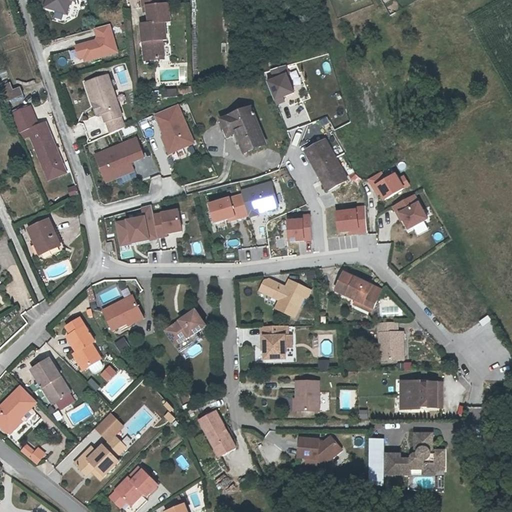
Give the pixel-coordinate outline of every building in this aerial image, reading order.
[(43,0),(48,17),(72,10),(71,5),(86,0),(43,0)] [(153,61),(163,59),(160,41),(168,40),(166,22),(171,22),(169,4),(160,5),(148,6),(150,24),(149,24),(153,61)] [(149,24),(141,25),(146,61),(153,61),(149,24)] [(81,65),(121,55),(113,25),(95,30),(98,41),(76,46),(81,65)] [(313,68),(311,62),(291,69),(294,75),(313,68)] [(267,74),(280,105),(300,97),(287,65),(267,74)] [(98,101),(102,112),(105,121),(106,121),(120,116),(121,116),(107,74),(85,82),(92,103),(98,101)] [(0,94),(3,103),(22,97),(16,81),(0,87),(0,94)] [(96,114),(102,112),(98,101),(92,103),(96,114)] [(222,118),(228,130),(235,127),(238,134),(245,151),(266,141),(250,106),(222,118)] [(173,107),(151,116),(160,138),(160,146),(164,156),(189,146),(173,107)] [(16,134),(24,130),(27,138),(40,172),(58,164),(43,123),(35,126),(28,108),(9,115),(16,134)] [(120,116),(106,121),(110,133),(124,127),(120,116)] [(235,127),(228,130),(231,137),(238,134),(235,127)] [(19,141),(27,138),(24,130),(16,134),(19,141)] [(132,140),(90,156),(101,183),(129,172),(126,164),(139,158),(132,140)] [(328,144),(309,155),(329,194),(349,183),(328,144)] [(58,164),(40,172),(44,181),(62,174),(58,164)] [(390,212),(414,199),(402,176),(378,189),(390,212)] [(241,192),(205,201),(210,221),(227,216),(228,220),(279,207),(271,180),(240,188),(241,192)] [(76,190),(68,193),(70,201),(78,197),(76,190)] [(420,196),(414,199),(420,210),(426,208),(420,196)] [(181,231),(176,206),(152,211),(150,203),(139,206),(141,214),(113,219),(118,244),(181,231)] [(365,208),(331,210),(333,235),(367,233),(365,208)] [(310,214),(284,215),(286,241),(311,240),(310,214)] [(46,224),(26,233),(36,258),(56,248),(46,224)] [(335,290),(355,299),(373,307),(381,290),(343,272),(335,290)] [(259,290),(268,294),(270,293),(276,295),(277,298),(278,301),(275,307),(294,315),(303,296),(306,297),(310,289),(287,280),(284,288),(280,286),(281,284),(268,279),(264,280),(259,290)] [(92,286),(87,291),(91,302),(96,300),(92,286)] [(122,330),(130,326),(128,321),(143,314),(134,296),(105,311),(114,331),(121,328),(122,330)] [(371,312),(373,307),(355,299),(352,303),(371,312)] [(35,307),(24,314),(29,323),(40,316),(35,307)] [(179,353),(185,349),(195,341),(192,336),(207,326),(197,310),(167,330),(177,345),(175,347),(177,350),(179,353)] [(145,318),(143,314),(128,321),(130,326),(145,318)] [(68,339),(77,353),(73,356),(83,372),(89,368),(92,374),(95,375),(103,370),(104,367),(100,362),(102,361),(92,345),(95,343),(86,328),(81,320),(67,329),(72,337),(68,339)] [(397,331),(397,320),(379,320),(380,360),(404,358),(403,330),(397,331)] [(265,343),(264,351),(265,360),(285,359),(285,347),(284,335),(287,335),(287,324),(261,325),(261,344),(265,343)] [(119,352),(129,346),(124,336),(114,341),(119,352)] [(327,370),(326,358),(317,359),(318,370),(327,370)] [(49,360),(31,370),(52,405),(70,394),(49,360)] [(422,380),(407,380),(401,388),(401,403),(407,409),(422,409),(422,406),(428,406),(428,409),(443,408),(443,398),(438,399),(438,391),(443,391),(443,382),(429,382),(429,385),(422,384),(422,380)] [(320,411),(320,381),(295,381),(295,411),(320,411)] [(22,387),(0,408),(0,423),(7,431),(14,425),(12,423),(29,407),(31,410),(37,403),(22,387)] [(66,413),(72,423),(91,412),(84,402),(66,413)] [(171,409),(165,403),(162,406),(169,413),(171,409)] [(14,425),(7,431),(10,434),(23,422),(25,423),(34,415),(34,413),(31,410),(29,407),(12,423),(14,425)] [(358,418),(366,418),(367,409),(359,409),(358,418)] [(237,449),(217,412),(201,422),(220,458),(237,449)] [(172,422),(166,415),(162,419),(168,425),(172,422)] [(419,453),(417,453),(415,454),(414,454),(413,455),(413,456),(413,457),(413,459),(402,459),(402,454),(388,454),(388,472),(396,472),(396,474),(412,474),(412,469),(425,469),(425,466),(436,466),(436,461),(445,461),(446,450),(434,450),(434,433),(417,433),(417,445),(420,449),(419,450),(419,451),(420,453),(421,453),(419,453)] [(325,465),(333,458),(330,456),(342,445),(332,434),(325,441),(321,441),(321,438),(301,437),(300,457),(318,457),(325,465)] [(93,470),(102,479),(118,464),(114,460),(124,450),(113,438),(102,448),(101,447),(95,453),(87,462),(82,457),(73,466),(84,478),(89,473),(93,470)] [(25,444),(20,451),(28,457),(33,451),(25,444)] [(344,448),(342,445),(330,456),(333,458),(344,448)] [(90,449),(82,457),(87,462),(95,453),(90,449)] [(182,454),(176,458),(182,469),(188,465),(182,454)] [(445,469),(445,461),(436,461),(436,466),(425,466),(425,469),(425,474),(436,474),(436,469),(445,469)] [(99,483),(102,479),(93,470),(89,473),(99,483)] [(140,494),(143,497),(145,499),(156,488),(142,473),(131,483),(127,480),(114,493),(127,506),(140,494)] [(130,509),(143,497),(140,494),(127,506),(130,509)]
